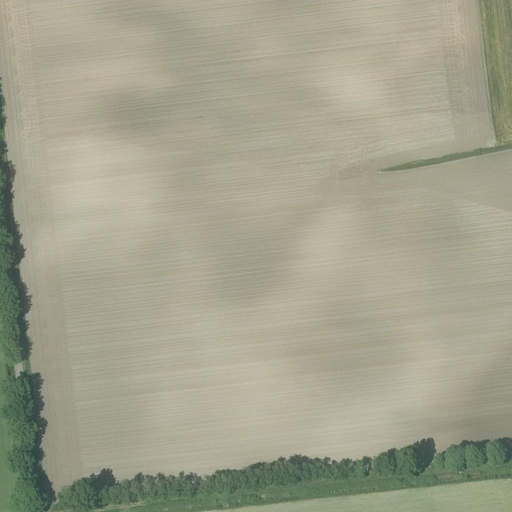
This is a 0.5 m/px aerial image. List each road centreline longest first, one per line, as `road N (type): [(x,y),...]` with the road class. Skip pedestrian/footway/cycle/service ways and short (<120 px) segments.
road 1 (track): [(88,511),(511,469)]
road 2 (unclassified): [(36,511),(0,176)]
